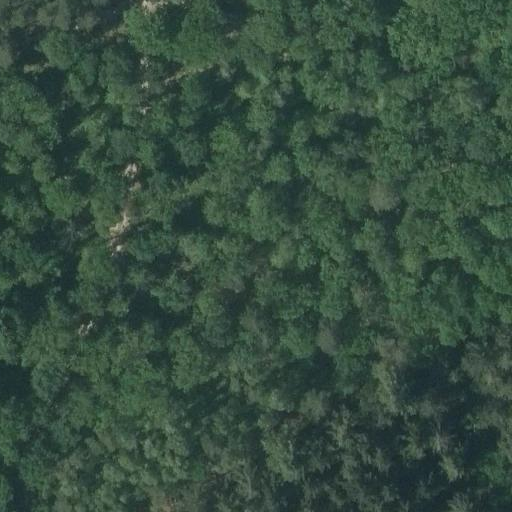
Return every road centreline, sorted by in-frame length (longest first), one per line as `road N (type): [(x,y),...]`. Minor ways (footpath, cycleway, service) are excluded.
road 1 (track): [(142,6),(142,98),(104,282),(32,436),(28,511)]
road 2 (track): [(142,6),(187,6),(262,27),(305,23),(360,0)]
road 3 (track): [(142,6),(42,32),(0,56)]
